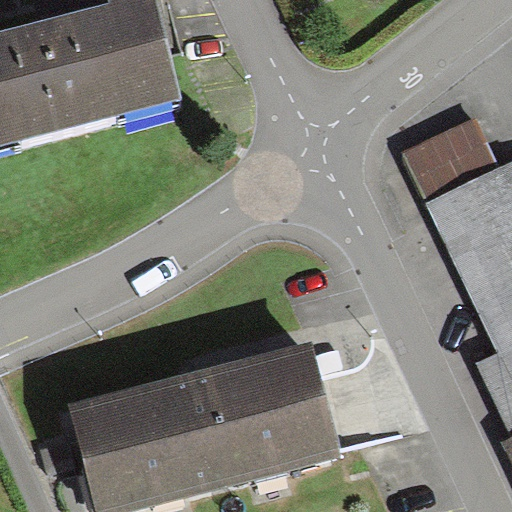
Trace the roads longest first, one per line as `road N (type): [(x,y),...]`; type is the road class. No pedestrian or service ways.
road 1 (residential): [(488,511),(313,148)]
road 2 (residential): [(0,333),(91,293),(248,200),(313,148)]
road 3 (residential): [(313,148),(495,0)]
road 4 (residential): [(313,148),(240,0)]
